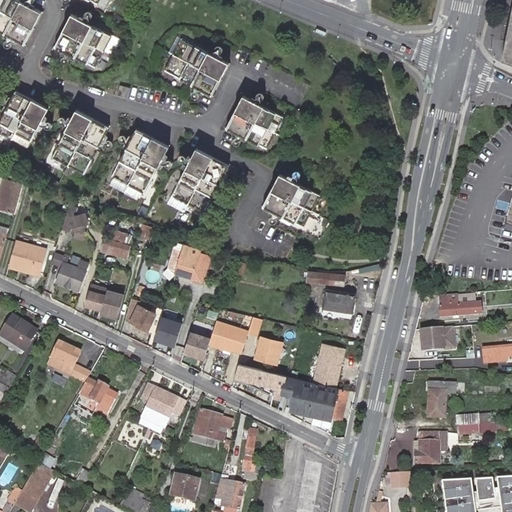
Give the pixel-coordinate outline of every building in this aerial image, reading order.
[(0,0),(0,35),(19,46),(37,12),(13,0),(0,0)] [(511,62),(511,4),(501,58),(511,62)] [(67,15),(49,48),(90,69),(107,36),(67,15)] [(221,65),(173,39),(156,72),(204,98),(221,65)] [(123,85),(114,83),(112,92),(121,95),(123,85)] [(43,108),(11,90),(0,110),(0,136),(22,148),(43,108)] [(276,120),(236,98),(219,130),(258,152),(276,120)] [(78,175),(104,127),(71,109),(46,157),(78,175)] [(138,194),(163,147),(132,130),(107,177),(138,194)] [(222,166),(190,149),(165,196),(197,213),(222,166)] [(313,199),(272,177),(254,209),(295,231),(313,199)] [(0,196),(0,209),(13,213),(22,184),(6,179),(0,196)] [(80,232),(81,234),(86,232),(85,228),(87,227),(86,224),(88,223),(84,213),(78,214),(75,212),(76,208),(68,205),(62,228),(70,230),(74,231),(80,232)] [(9,229),(0,226),(0,232),(8,235),(9,229)] [(104,246),(129,253),(131,245),(118,241),(119,239),(127,241),(129,233),(113,229),(110,239),(106,238),(104,246)] [(83,239),(81,234),(80,232),(74,231),(72,237),(83,239)] [(149,244),(151,239),(141,236),(139,241),(149,244)] [(48,250),(17,241),(10,266),(19,269),(20,267),(33,271),(33,274),(41,276),(48,250)] [(191,245),(187,244),(177,276),(202,284),(211,258),(190,251),(191,245)] [(103,252),(127,258),(129,253),(104,246),(103,252)] [(56,252),(52,263),(63,267),(85,275),(87,269),(68,263),(71,255),(65,253),(64,255),(56,252)] [(234,258),(224,254),(218,272),(229,276),(234,258)] [(243,280),(247,264),(239,262),(235,277),(243,280)] [(80,290),(85,275),(63,267),(58,283),(80,290)] [(346,278),(308,272),(306,282),(344,288),(346,278)] [(109,290),(92,286),(86,306),(103,310),(102,314),(118,318),(124,297),(108,292),(109,290)] [(352,309),(355,309),(357,296),(325,291),(321,310),(350,316),(352,309)] [(475,293),(461,294),(461,295),(438,297),(439,316),(481,312),(480,301),(476,302),(475,293)] [(132,299),(126,319),(138,324),(138,326),(149,330),(158,310),(132,299)] [(40,332),(15,317),(3,338),(28,352),(40,332)] [(250,330),(249,334),(256,336),(261,331),(264,320),(254,317),(250,330)] [(185,325),(164,319),(157,340),(178,347),(185,325)] [(250,330),(217,320),(211,339),(210,345),(233,351),(232,352),(243,354),(249,334),(250,330)] [(456,346),(454,325),(422,327),(423,337),(426,337),(426,340),(423,340),(424,348),(456,346)] [(211,339),(191,333),(185,354),(205,361),(210,345),(211,339)] [(278,341),(262,337),(259,349),(256,358),(277,364),(280,352),(276,351),(278,341)] [(345,347),(324,342),(315,381),(336,386),(345,347)] [(82,354),(60,343),(49,365),(85,384),(90,376),(75,368),(82,354)] [(511,346),(495,348),(495,346),(484,347),(485,361),(496,360),(496,357),(511,355),(511,346)] [(336,386),(315,381),(240,365),(236,379),(273,396),(280,400),(281,394),(281,392),(297,395),(294,410),(311,414),(311,417),(336,423),(337,419),(343,420),(349,391),(336,386)] [(2,384),(10,390),(17,377),(9,373),(7,376),(2,384)] [(99,385),(90,381),(83,395),(91,399),(99,404),(98,407),(110,413),(118,395),(108,390),(109,387),(101,383),(99,385)] [(454,393),(454,381),(429,381),(429,390),(427,390),(427,416),(444,417),(444,393),(454,393)] [(144,419),(164,429),(172,412),(181,416),(188,401),(179,397),(178,400),(158,390),(159,388),(150,384),(144,399),(152,403),(144,419)] [(99,404),(91,399),(85,411),(106,421),(110,413),(98,407),(99,404)] [(208,439),(216,441),(220,428),(232,431),(235,420),(202,410),(195,435),(208,439)] [(455,415),(454,425),(490,423),(489,414),(455,415)] [(161,436),(164,429),(144,419),(141,426),(161,436)] [(494,434),(494,424),(490,424),(461,426),(461,430),(457,431),(457,436),(494,434)] [(245,472),(257,473),(265,473),(265,468),(254,466),(257,430),(250,429),(245,472)] [(440,444),(445,445),(445,433),(421,432),(420,443),(420,452),(416,452),(415,464),(439,464),(440,444)] [(208,439),(195,435),(193,441),(206,445),(208,439)] [(40,437),(32,450),(38,454),(46,441),(40,437)] [(510,455),(489,455),(489,464),(509,464),(509,463),(511,463),(511,455),(510,456),(510,455)] [(38,465),(50,471),(54,461),(43,456),(38,465)] [(50,471),(38,465),(23,490),(15,502),(14,505),(13,507),(19,511),(21,511),(29,511),(53,472),(50,471)] [(89,490),(96,477),(87,473),(80,486),(89,490)] [(412,473),(386,475),(386,484),(392,488),(392,491),(413,489),(412,473)] [(511,511),(511,476),(438,481),(442,511),(474,511),(472,502),(495,498),(497,511),(511,511)] [(205,484),(180,478),(175,499),(200,505),(205,484)] [(58,508),(67,481),(59,479),(50,506),(58,508)] [(217,511),(238,511),(239,508),(241,509),(247,485),(226,480),(220,504),(231,507),(229,511),(228,511),(218,510),(217,511)] [(134,483),(129,496),(149,502),(153,490),(134,483)] [(7,501),(14,505),(15,502),(23,490),(16,486),(7,501)] [(127,503),(146,509),(149,502),(129,496),(127,503)] [(154,511),(170,511),(173,505),(158,500),(154,511)]
